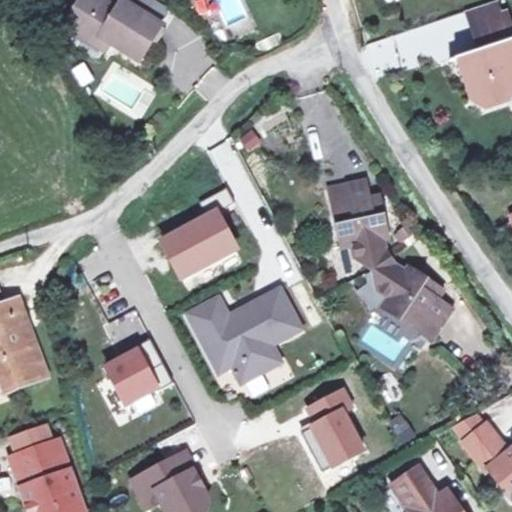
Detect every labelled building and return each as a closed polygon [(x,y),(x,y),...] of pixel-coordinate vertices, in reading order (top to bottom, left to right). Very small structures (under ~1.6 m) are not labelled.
[(94,45),(98,36),(113,43),(143,59),(162,21),(150,15),(128,4),(125,2),(121,10),(102,0),(82,0),(67,31),(71,33),(94,45)] [(129,0),(128,4),(150,15),(157,0),(129,0)] [(493,0),(486,0),(464,8),(475,37),(486,32),(491,43),(465,52),(471,71),(466,83),(471,98),(484,104),(508,96),(511,87),(511,76),(509,68),(511,67),(511,35),(503,10),(497,12),(493,0)] [(113,43),(98,36),(94,45),(71,33),(67,40),(105,60),(113,43)] [(183,47),(164,79),(190,95),(209,62),(183,47)] [(80,88),(92,80),(80,63),(68,71),(80,88)] [(207,103),(228,80),(214,67),(192,91),(207,103)] [(254,129),(236,138),(244,153),(261,144),(254,129)] [(438,337),(463,303),(444,290),(447,286),(420,266),(416,271),(403,262),(393,243),(388,228),(393,227),(384,193),(377,195),(371,169),(333,178),(346,240),(356,239),(362,272),(392,293),(387,302),(438,337)] [(201,199),(209,214),(218,209),(236,199),(228,184),(201,199)] [(209,214),(164,238),(183,274),(238,245),(218,209),(209,214)] [(281,357),(272,339),(301,324),(281,286),(241,308),(244,314),(233,320),(220,295),(191,311),(217,360),(230,353),(244,377),(281,357)] [(2,304),(0,297),(0,376),(5,390),(47,375),(20,298),(2,304)] [(152,336),(137,344),(139,348),(123,356),(108,364),(127,401),(158,384),(160,387),(175,379),(152,336)] [(121,352),(123,356),(139,348),(137,344),(121,352)] [(345,387),(310,405),(318,421),(303,429),(325,468),(366,446),(345,408),(354,403),(345,387)] [(456,423),(468,438),(488,422),(478,411),(456,423)] [(468,438),(466,440),(488,468),(491,466),(500,476),(507,477),(511,483),(511,449),(489,421),(488,422),(468,438)] [(84,511),(63,440),(15,455),(32,511),(84,511)] [(186,449),(181,452),(190,469),(195,467),(186,449)] [(181,452),(134,477),(149,504),(163,497),(171,511),(198,511),(208,507),(211,496),(195,467),(190,469),(181,452)] [(421,464),(395,482),(414,511),(413,511),(465,511),(449,487),(441,493),(421,464)]
